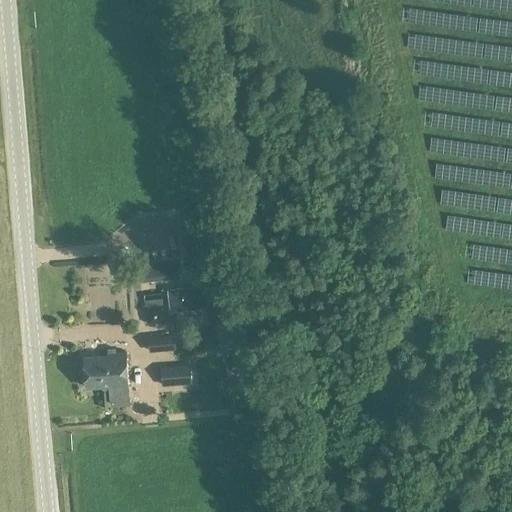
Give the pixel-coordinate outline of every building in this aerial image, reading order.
[(142,264),(143,283),(181,280),(179,261),(142,264)] [(168,291),(171,313),(210,308),(207,286),(168,291)] [(164,300),(146,302),(149,326),(167,324),(164,300)] [(150,338),(151,354),(177,352),(176,336),(150,338)] [(110,357),(85,358),(87,389),(104,388),(104,390),(111,390),(112,408),(130,407),(127,353),(109,354),(110,357)] [(162,367),(163,387),(193,386),(192,366),(162,367)]
